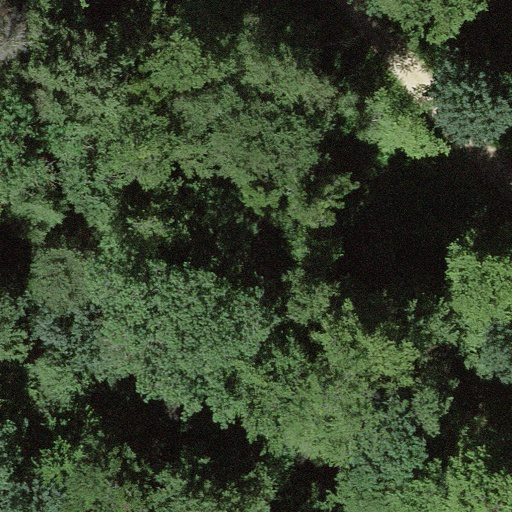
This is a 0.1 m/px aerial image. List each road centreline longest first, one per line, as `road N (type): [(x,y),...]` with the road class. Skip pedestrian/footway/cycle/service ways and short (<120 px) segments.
road 1 (track): [(361,0),(511,189)]
road 2 (track): [(511,161),(452,0)]
